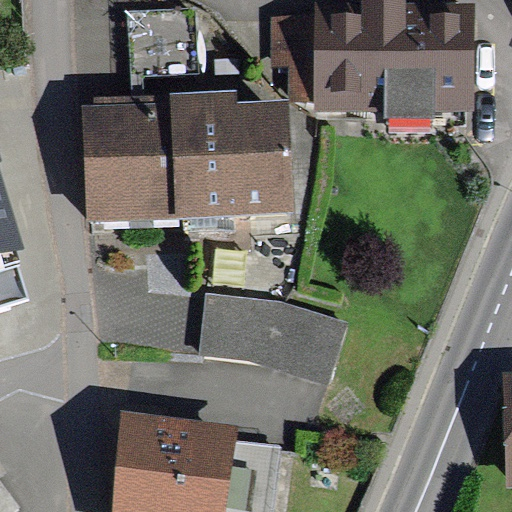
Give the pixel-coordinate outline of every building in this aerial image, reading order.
[(470,124),(471,17),(314,16),(313,123),(470,124)] [(296,108),(92,114),(95,212),(299,206),(296,108)] [(0,169),(0,301),(36,291),(0,169)] [(335,310),(219,294),(212,345),(328,360),(335,310)] [(245,511),(254,428),(132,415),(121,511),(245,511)]
